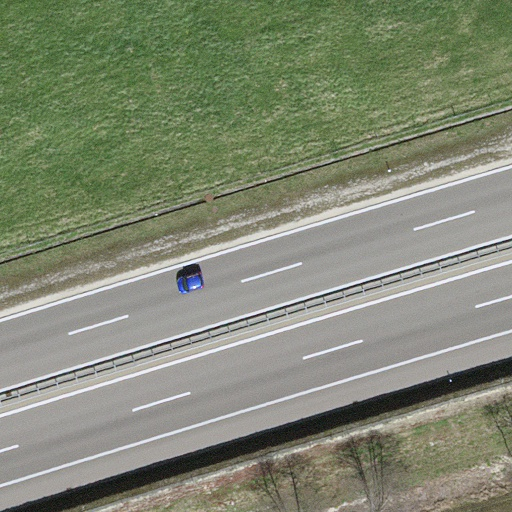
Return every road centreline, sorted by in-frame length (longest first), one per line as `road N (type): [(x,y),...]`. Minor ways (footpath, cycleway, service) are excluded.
road 1 (motorway): [(0,452),(511,297)]
road 2 (motorway): [(511,200),(0,355)]
